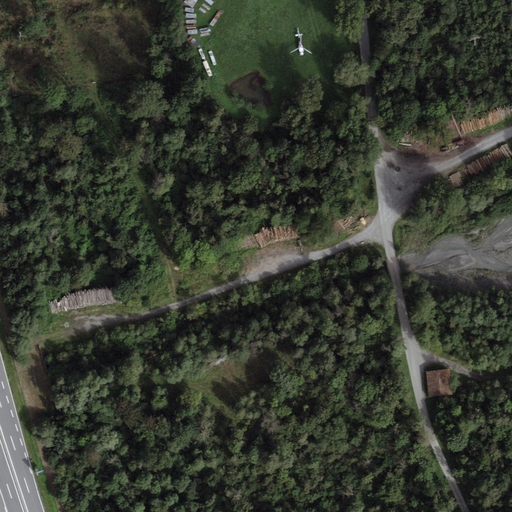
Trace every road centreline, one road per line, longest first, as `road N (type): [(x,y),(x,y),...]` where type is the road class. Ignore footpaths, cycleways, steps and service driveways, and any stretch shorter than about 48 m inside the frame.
road 1 (track): [(458,511),(411,367),(387,232),(364,0)]
road 2 (track): [(387,232),(34,338),(34,389),(44,404)]
road 3 (track): [(382,175),(442,164),(511,133)]
